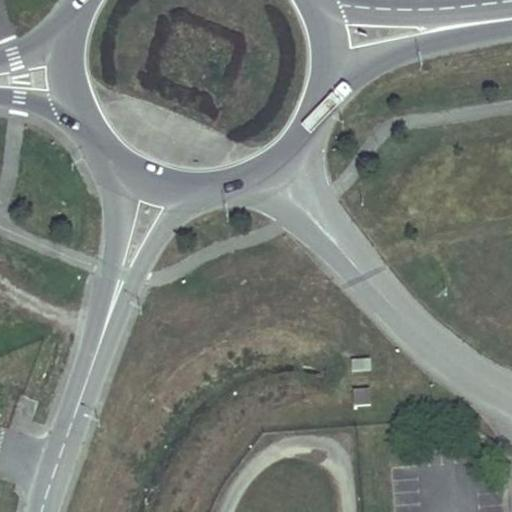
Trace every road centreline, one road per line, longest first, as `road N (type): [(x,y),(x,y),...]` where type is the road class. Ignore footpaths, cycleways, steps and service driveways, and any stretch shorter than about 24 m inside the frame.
road 1 (unclassified): [(80,383),(153,243),(178,210),(222,180)]
road 2 (unclassified): [(112,153),(122,195),(119,231),(80,383)]
road 3 (secondary): [(315,102),(386,50),(507,20)]
road 4 (unclassified): [(381,293),(325,197),(302,124)]
road 5 (unclassified): [(242,174),(381,293)]
road 6 (secondary): [(507,20),(386,17),(335,0)]
road 7 (unclassified): [(381,293),(448,356),(511,394)]
road 8 (unclassified): [(42,511),(80,383)]
